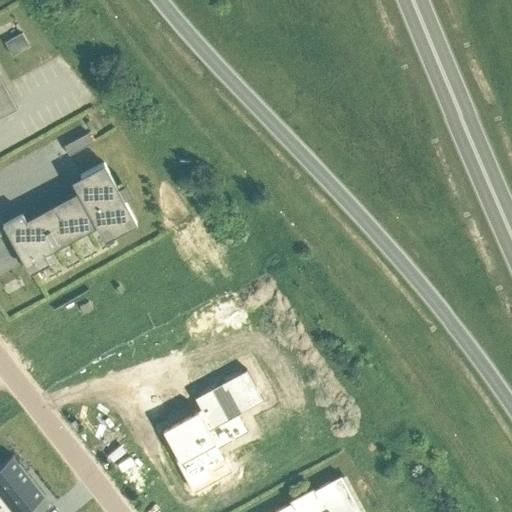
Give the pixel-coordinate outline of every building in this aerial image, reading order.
[(11,55),(29,45),(22,31),(4,40),(11,55)] [(0,117),(17,108),(0,76),(0,117)] [(87,131),(63,144),(68,153),(92,141),(87,131)] [(136,221),(123,197),(132,192),(125,180),(116,185),(103,161),(80,174),(86,185),(77,189),(25,217),(22,211),(2,221),(29,271),(48,261),(43,252),(96,223),(95,223),(104,218),(112,234),(136,221)] [(200,406),(162,427),(178,457),(175,458),(191,487),(211,476),(206,466),(223,457),(217,445),(247,429),(237,411),(262,398),(246,367),(194,395),(200,406)] [(12,453),(0,462),(0,495),(13,511),(41,511),(44,510),(36,500),(44,493),(18,460),(18,461),(12,453)] [(269,511),(360,511),(340,474),(269,511)]
